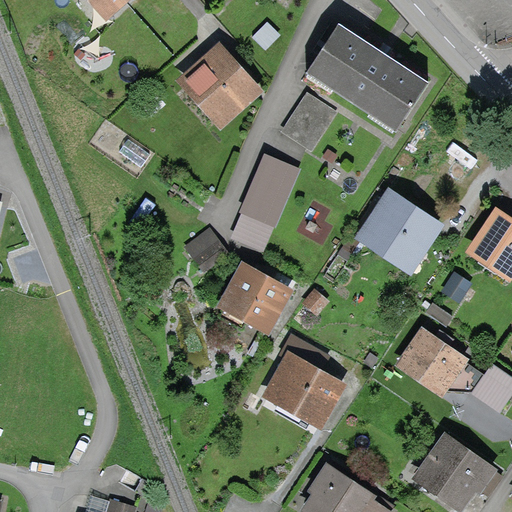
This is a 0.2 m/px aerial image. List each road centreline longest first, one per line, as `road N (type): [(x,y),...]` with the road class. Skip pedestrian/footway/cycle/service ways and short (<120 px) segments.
road 1 (unknown): [(270,511),(346,393)]
road 2 (secondary): [(499,94),(411,0)]
